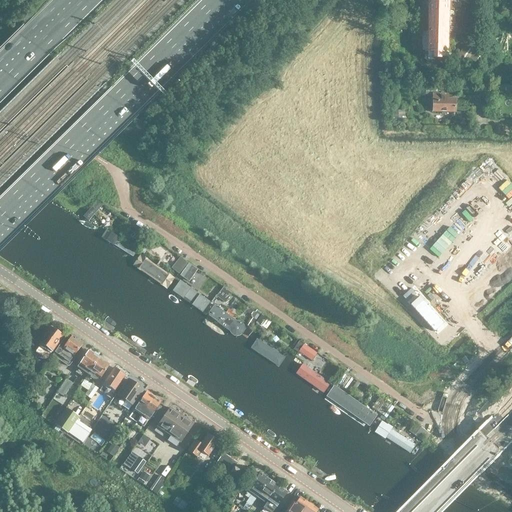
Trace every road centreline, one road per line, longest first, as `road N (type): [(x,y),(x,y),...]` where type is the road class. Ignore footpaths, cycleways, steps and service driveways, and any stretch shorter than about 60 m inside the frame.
road 1 (tertiary): [(347,511),(0,270)]
road 2 (residential): [(442,421),(124,206),(120,184)]
road 3 (motorway): [(0,216),(220,0)]
road 4 (unclassified): [(423,511),(511,423)]
road 5 (motorway): [(87,0),(0,86)]
